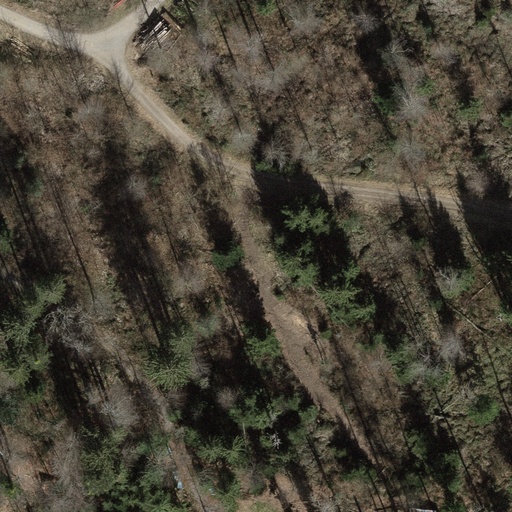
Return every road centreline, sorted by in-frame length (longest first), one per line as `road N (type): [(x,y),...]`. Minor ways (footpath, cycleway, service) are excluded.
road 1 (track): [(97,54),(179,136),(232,169),(511,215)]
road 2 (track): [(0,274),(123,362),(162,421),(204,511)]
road 3 (track): [(155,0),(97,54),(0,9)]
